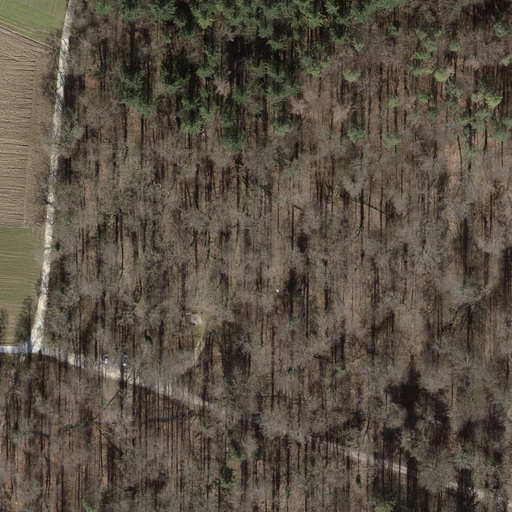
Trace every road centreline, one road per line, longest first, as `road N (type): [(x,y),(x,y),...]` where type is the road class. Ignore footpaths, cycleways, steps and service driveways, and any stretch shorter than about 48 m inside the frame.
road 1 (track): [(20,350),(93,366),(511,505)]
road 2 (track): [(77,0),(66,45),(43,315),(34,340),(20,350)]
